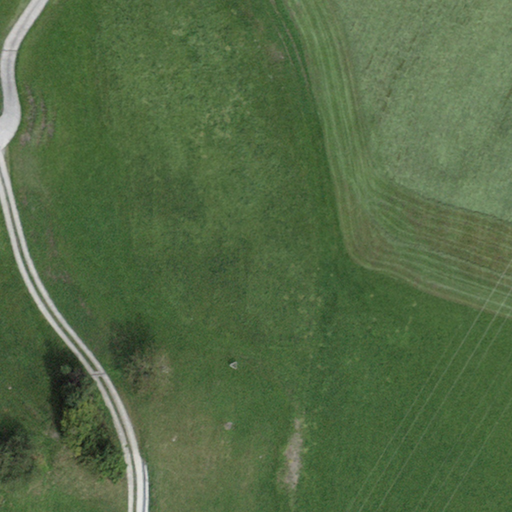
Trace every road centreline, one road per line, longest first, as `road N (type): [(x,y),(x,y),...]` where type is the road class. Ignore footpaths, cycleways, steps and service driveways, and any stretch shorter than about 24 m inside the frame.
road 1 (track): [(0,174),(32,281),(133,438),(144,511)]
road 2 (track): [(0,140),(20,118),(10,59),(47,0)]
